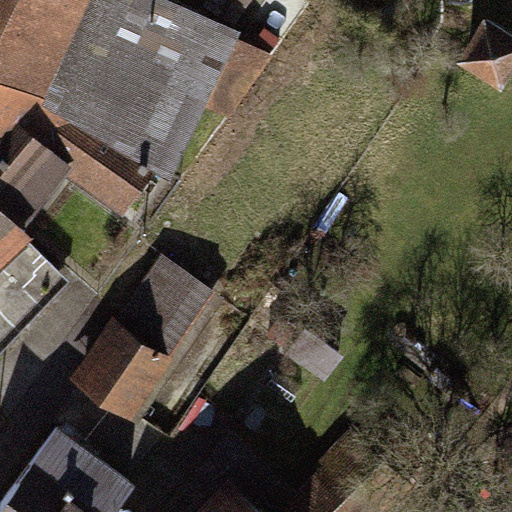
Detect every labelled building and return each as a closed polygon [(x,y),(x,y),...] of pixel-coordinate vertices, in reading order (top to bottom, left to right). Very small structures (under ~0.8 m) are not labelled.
[(0,0),(0,289),(75,222),(54,197),(81,179),(138,214),(168,175),(183,180),(257,40),(173,0),(0,0)] [(511,37),(488,23),(469,54),(500,72),(511,52),(511,37)] [(240,301),(168,254),(88,375),(160,422),(240,301)] [(138,511),(160,482),(82,427),(22,511),(138,511)] [(307,511),(260,472),(225,511),(307,511)]
